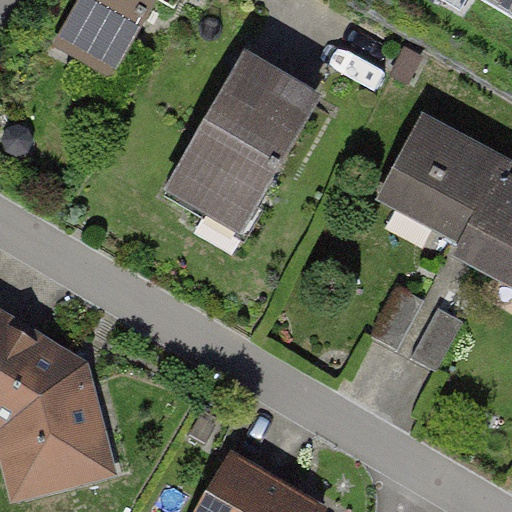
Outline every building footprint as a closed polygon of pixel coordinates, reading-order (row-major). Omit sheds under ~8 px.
[(173,0),(92,0),(72,37),(133,72),(173,0)] [(511,0),(425,0),(511,49),(511,0)] [(328,115),(254,70),(171,206),(245,251),(328,115)] [(511,190),(511,161),(435,119),(390,200),(479,249),(511,190)] [(511,193),(471,269),(511,290),(511,193)] [(381,340),(450,363),(467,312),(399,289),(381,340)] [(96,365),(0,307),(0,465),(9,502),(123,473),(96,365)] [(328,511),(331,507),(237,456),(206,511),(328,511)]
